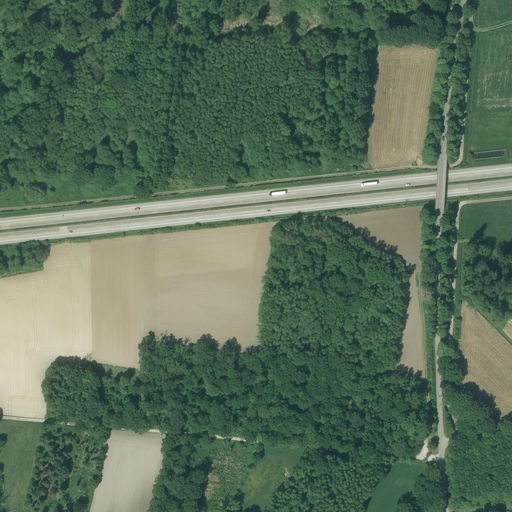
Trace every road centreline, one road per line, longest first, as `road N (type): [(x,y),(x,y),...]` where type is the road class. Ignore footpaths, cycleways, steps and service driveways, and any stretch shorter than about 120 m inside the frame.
road 1 (track): [(0,209),(453,166),(460,161),(476,0)]
road 2 (motorway): [(0,238),(511,183)]
road 3 (motorway): [(511,172),(0,226)]
road 4 (unclassified): [(445,511),(439,214),(463,0)]
road 5 (track): [(0,416),(419,457)]
road 6 (track): [(441,438),(459,439),(446,386),(453,291)]
road 7 (track): [(511,198),(461,203),(453,291)]
